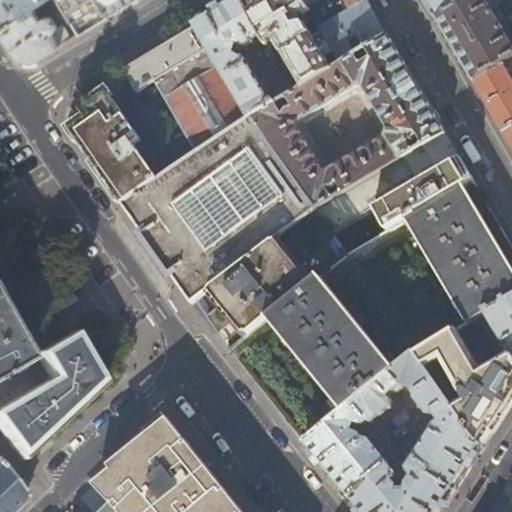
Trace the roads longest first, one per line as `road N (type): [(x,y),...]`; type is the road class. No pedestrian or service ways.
road 1 (residential): [(198,355),(18,104)]
road 2 (residential): [(28,511),(198,355)]
road 3 (residential): [(511,192),(396,0)]
road 4 (residential): [(325,511),(198,355)]
road 5 (residential): [(18,104),(185,0)]
